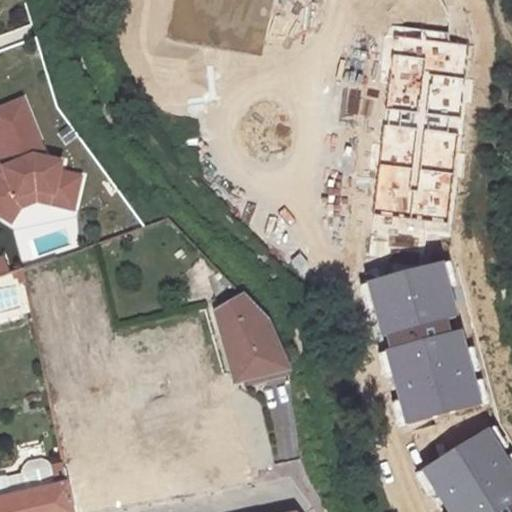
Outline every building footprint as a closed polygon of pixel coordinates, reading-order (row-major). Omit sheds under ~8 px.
[(0,192),(0,222),(7,227),(19,212),(42,203),(58,208),(56,218),(78,224),(86,192),(65,186),(68,177),(51,172),(52,170),(30,114),(0,124),(0,132),(5,146),(0,147),(0,153),(10,180),(12,186),(4,189),(2,190),(0,192)] [(12,186),(10,180),(2,183),(4,189),(12,186)] [(19,212),(7,227),(15,233),(25,219),(42,214),(56,218),(58,208),(42,203),(19,212)] [(396,351),(390,353),(409,421),(480,401),(461,333),(455,335),(450,318),(457,316),(441,261),(369,281),(384,336),(391,334),(396,351)] [(11,270),(0,274),(0,290),(17,285),(11,270)] [(253,306),(247,308),(249,316),(230,324),(249,393),(254,392),(298,378),(275,328),(253,306)] [(264,488),(242,392),(207,400),(230,495),(264,488)] [(149,413),(122,419),(131,461),(117,464),(118,467),(92,473),(90,462),(72,466),(73,473),(82,511),(152,511),(160,510),(150,459),(148,450),(143,423),(150,421),(149,413)] [(511,511),(511,467),(488,430),(424,471),(450,511),(511,511)] [(163,446),(148,450),(150,459),(166,456),(163,446)] [(166,456),(150,459),(160,510),(222,496),(211,447),(166,456)] [(0,511),(82,511),(73,473),(62,475),(58,469),(51,469),(38,472),(33,476),(32,481),(32,484),(15,487),(20,506),(2,510),(0,510),(0,511)]
